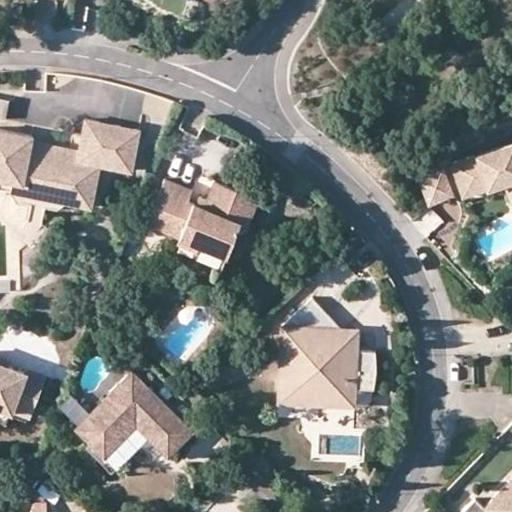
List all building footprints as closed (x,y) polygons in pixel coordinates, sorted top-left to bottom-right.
[(29,150),(31,140),(32,135),(0,128),(0,188),(11,190),(22,183),(60,190),(68,202),(91,206),(99,164),(131,170),(139,129),(85,118),(79,149),(77,159),(29,150)] [(79,149),(31,140),(29,150),(77,159),(79,149)] [(511,142),(453,161),(463,193),(505,180),(511,178),(511,142)] [(446,168),(419,177),(427,203),(454,194),(446,168)] [(214,179),(206,198),(203,206),(196,203),(188,200),(192,189),(165,178),(147,222),(181,236),(185,227),(202,234),(199,243),(226,254),(237,227),(245,230),(258,197),(214,179)] [(11,190),(68,202),(60,190),(22,183),(11,190)] [(199,195),(196,203),(203,206),(206,198),(199,195)] [(196,249),(199,243),(202,234),(185,227),(181,236),(179,242),(196,249)] [(348,387),(355,387),(373,388),(377,371),(375,349),(357,349),(358,336),(345,336),(340,340),(334,333),(341,327),(312,296),(281,325),(291,336),(280,345),(297,364),(297,373),(279,372),(277,401),(318,403),(319,391),(348,392),(348,387)] [(281,325),(280,345),(291,336),(281,325)] [(358,328),(341,327),(334,333),(340,340),(345,336),(358,336),(358,328)] [(280,345),(279,372),(297,373),(297,364),(280,345)] [(0,355),(0,361),(7,364),(9,359),(0,355)] [(25,371),(7,364),(0,361),(0,405),(12,410),(13,408),(31,415),(46,375),(26,368),(25,371)] [(131,370),(76,427),(104,455),(125,434),(119,428),(125,423),(136,423),(168,454),(192,430),(131,370)] [(354,405),(355,387),(348,387),(348,392),(319,391),(318,403),(354,405)] [(511,476),(492,497),(499,503),(511,489),(511,476)] [(511,511),(511,489),(499,503),(492,497),(484,505),(475,497),(459,511),(511,511)] [(29,511),(45,511),(46,501),(34,501),(29,511)]
